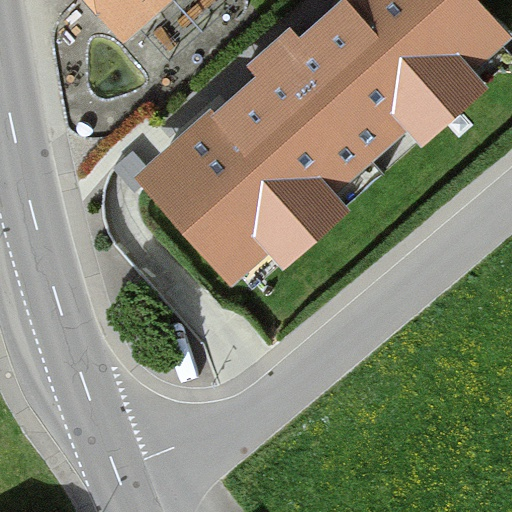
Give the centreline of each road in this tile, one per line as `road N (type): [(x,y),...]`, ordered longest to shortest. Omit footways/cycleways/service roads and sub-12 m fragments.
road 1 (residential): [(511,193),(252,416),(115,466)]
road 2 (secondary): [(115,466),(28,200),(0,66)]
